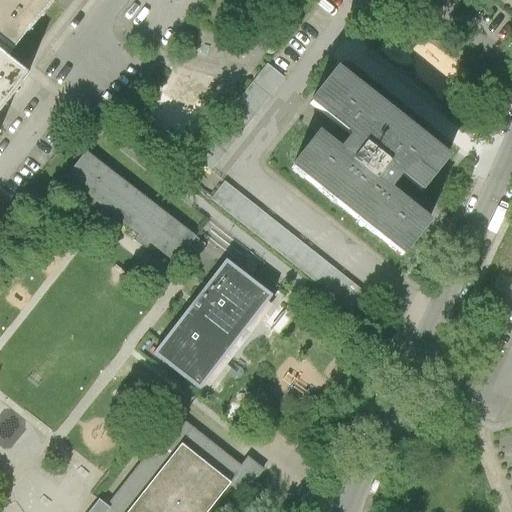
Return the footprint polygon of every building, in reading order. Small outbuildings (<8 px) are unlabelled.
[(0,0),(0,43),(8,50),(48,0),(0,0)] [(0,116),(29,79),(0,56),(0,116)] [(285,79),(267,65),(193,157),(211,172),(285,79)] [(293,169),(405,261),(432,228),(389,193),(401,177),(422,194),(449,162),(337,71),(311,104),(352,138),(339,155),(318,138),(293,169)] [(195,239),(86,155),(67,179),(176,263),(195,239)] [(374,300),(224,183),(211,201),(360,318),(374,300)] [(225,261),(153,354),(199,390),(271,297),(244,276),(225,261)] [(99,511),(207,511),(231,483),(243,493),(263,468),(248,457),(242,464),(178,415),(106,504),(99,511)] [(99,511),(106,504),(98,498),(87,511),(99,511)]
